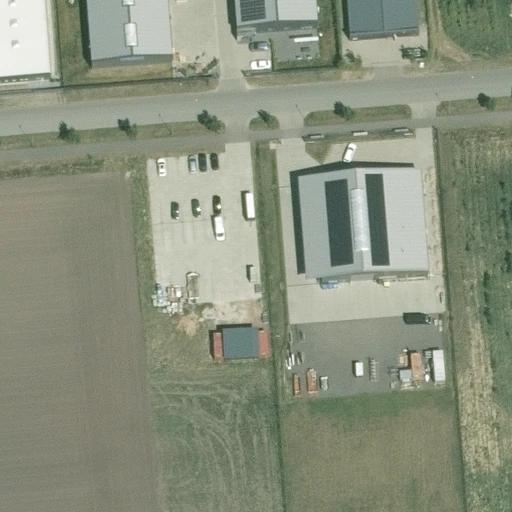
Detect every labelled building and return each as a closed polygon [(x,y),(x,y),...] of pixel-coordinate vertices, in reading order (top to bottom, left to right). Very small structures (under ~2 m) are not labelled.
[(0,0),(0,86),(50,82),(43,0),(0,0)] [(164,0),(83,0),(90,68),(170,62),(164,0)] [(234,0),(237,33),(317,28),(315,0),(234,0)] [(416,0),(347,0),(350,44),(420,39),(416,0)] [(303,287),(426,277),(418,174),(295,184),(303,287)] [(257,358),(273,357),(272,334),(256,335),(257,358)] [(212,336),(212,359),(224,359),(224,336),(212,336)] [(432,354),(434,382),(446,381),(444,353),(432,354)]
